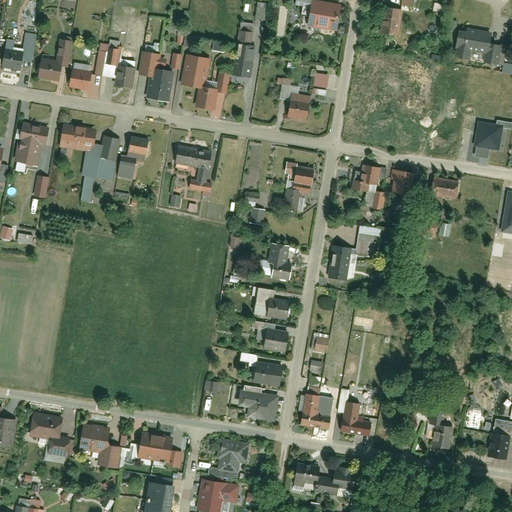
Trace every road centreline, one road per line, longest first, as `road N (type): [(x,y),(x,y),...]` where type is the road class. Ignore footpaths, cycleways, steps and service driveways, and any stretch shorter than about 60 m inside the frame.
road 1 (residential): [(336,146),(0,90)]
road 2 (residential): [(336,146),(286,438)]
road 3 (residential): [(511,477),(286,438)]
road 4 (residential): [(199,425),(0,391)]
road 5 (residential): [(511,175),(336,146)]
road 6 (residential): [(360,0),(336,146)]
